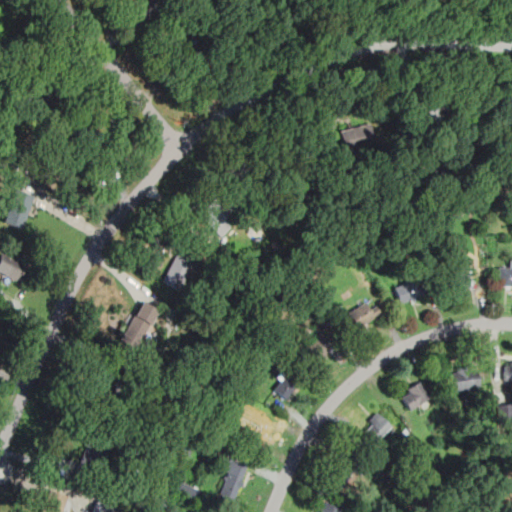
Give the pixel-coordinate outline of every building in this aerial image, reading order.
[(130,0),(140,12),(153,0),(130,0)] [(180,57),(193,46),(181,30),(167,41),(180,57)] [(34,75),(23,92),(54,112),(66,94),(34,75)] [(437,116),(437,101),(422,101),(422,115),(437,116)] [(408,142),(431,133),(422,109),(399,117),(408,142)] [(370,121),(338,130),(344,152),(376,144),(370,121)] [(78,129),(75,161),(97,163),(98,152),(92,152),(93,144),(99,144),(100,131),(78,129)] [(16,188),(3,221),(20,228),(33,195),(16,188)] [(219,235),(239,214),(218,194),(198,215),(219,235)] [(161,280),(178,289),(193,260),(175,252),(161,280)] [(0,272),(13,279),(21,264),(1,254),(0,255),(0,272)] [(511,264),(497,264),(497,285),(511,285),(511,264)] [(444,293),(471,287),(466,266),(439,272),(444,293)] [(398,304),(424,293),(418,278),(392,289),(398,304)] [(117,343),(134,352),(158,307),(141,298),(117,343)] [(350,312),(359,328),(383,315),(378,305),(372,308),(368,300),(350,312)] [(305,345),(317,359),(332,346),(320,332),(305,345)] [(503,380),(511,380),(511,362),(504,362),(503,380)] [(460,391),(461,395),(481,391),(476,366),(448,371),(452,392),(460,391)] [(125,378),(108,370),(94,396),(112,404),(125,378)] [(272,388),(285,399),(298,383),(285,373),(272,388)] [(430,396),(419,380),(398,394),(410,410),(430,396)] [(511,402),(497,404),(499,422),(511,420),(511,402)] [(274,419),(254,408),(244,427),(264,438),(274,419)] [(392,424),(378,410),(360,428),(374,442),(392,424)] [(91,433),(77,470),(96,477),(109,441),(91,433)] [(340,452),(326,478),(344,487),(357,460),(340,452)] [(75,459),(49,455),(46,471),(73,475),(75,459)] [(215,492),(235,499),(247,463),(227,457),(215,492)] [(176,491),(196,498),(200,489),(179,481),(176,491)] [(64,511),(71,496),(49,487),(38,511),(64,511)] [(95,499),(90,511),(111,511),(114,507),(95,499)] [(340,511),(342,508),(324,500),(318,511),(340,511)]
